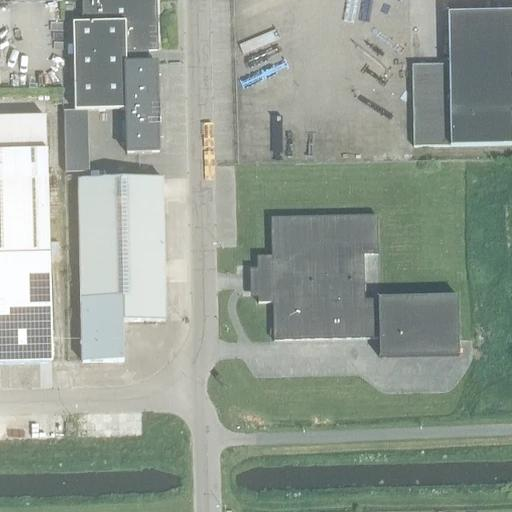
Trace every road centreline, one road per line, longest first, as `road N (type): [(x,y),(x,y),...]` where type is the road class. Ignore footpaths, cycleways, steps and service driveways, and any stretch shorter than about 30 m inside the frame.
road 1 (unclassified): [(180,388),(200,361),(206,324),(198,0)]
road 2 (residential): [(205,441),(511,430)]
road 3 (unclassified): [(137,405),(0,407)]
